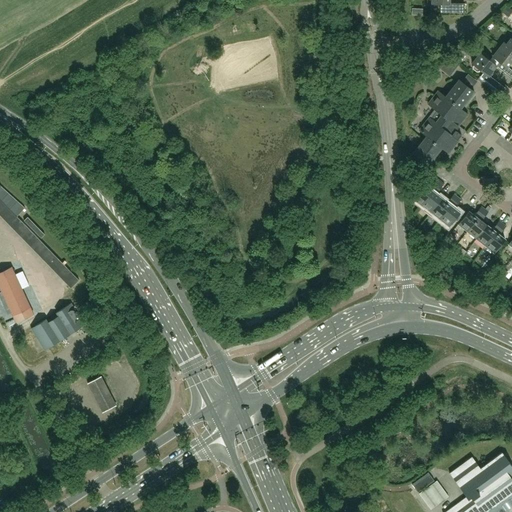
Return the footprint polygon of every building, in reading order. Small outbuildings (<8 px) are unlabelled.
[(426,0),(427,4),(440,4),(440,13),(464,13),(464,4),(450,3),(449,0),(426,0)] [(501,46),(511,54),(511,38),(511,37),(506,43),(504,41),(501,46)] [(500,61),(496,65),(511,77),(511,70),(507,66),(511,61),(511,54),(501,46),(493,56),(500,61)] [(489,74),(496,65),(480,52),(472,63),(474,64),(473,66),(473,68),(477,71),(479,71),(480,69),(484,72),(480,76),(501,93),(506,88),(489,74)] [(450,76),(460,64),(447,54),(437,67),(450,76)] [(459,126),(468,114),(461,108),(474,91),(459,79),(445,96),(438,91),(428,103),(435,109),(419,130),(427,136),(413,153),(428,165),(442,147),(449,153),(459,140),(457,139),(464,130),(459,126)] [(413,198),(422,205),(440,183),(436,180),(429,189),(423,184),(413,198)] [(422,205),(431,212),(442,198),(436,194),(443,185),(440,183),(422,205)] [(0,215),(71,288),(79,280),(64,265),(66,263),(65,261),(62,263),(17,216),(25,208),(1,186),(0,184),(0,215)] [(431,212),(440,219),(457,197),(454,194),(447,203),(442,198),(431,212)] [(457,197),(440,219),(449,226),(460,212),(454,208),(461,199),(457,197)] [(458,224),(467,232),(485,209),(482,206),(475,215),(469,211),(458,224)] [(467,232),(476,238),(487,225),(482,221),(488,212),(485,209),(467,232)] [(45,234),(28,217),(24,221),(41,238),(45,234)] [(476,238),(485,246),(503,223),(499,220),(493,229),(487,225),(476,238)] [(503,223),(485,246),(494,253),(505,239),(499,235),(506,226),(503,223)] [(33,314),(12,268),(0,273),(0,288),(15,322),(33,314)] [(48,347),(84,324),(71,303),(56,313),(59,316),(48,323),(46,319),(31,329),(37,337),(43,339),(48,347)] [(102,412),(116,405),(101,376),(87,383),(102,412)] [(502,511),(511,505),(511,465),(502,452),(480,468),(472,456),(449,473),(467,496),(445,511),(502,511)] [(434,480),(428,472),(412,484),(418,492),(434,480)] [(420,493),(433,508),(449,494),(436,479),(420,493)]
